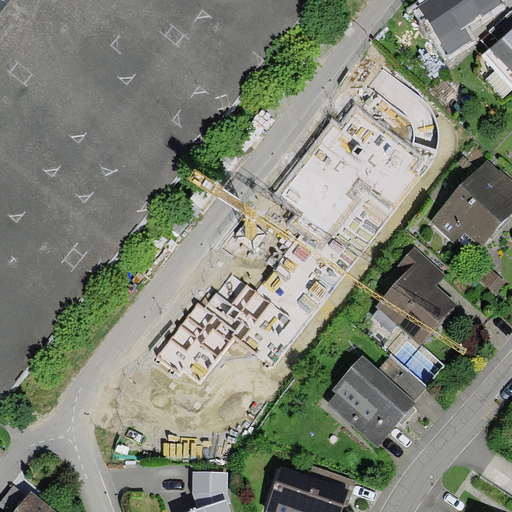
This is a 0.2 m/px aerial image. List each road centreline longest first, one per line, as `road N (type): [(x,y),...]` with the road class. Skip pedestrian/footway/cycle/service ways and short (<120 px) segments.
road 1 (unclassified): [(386,0),(68,394),(53,433)]
road 2 (residential): [(511,365),(393,511)]
